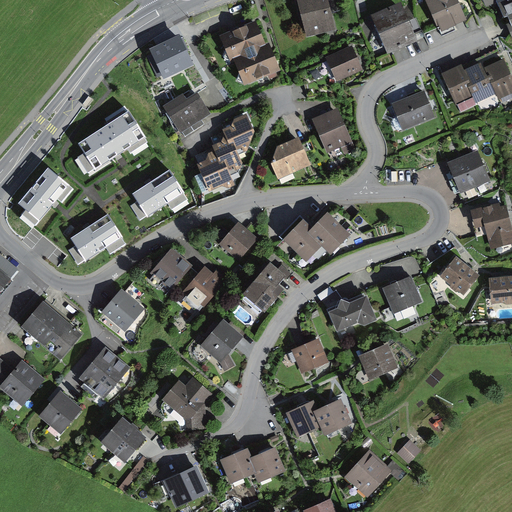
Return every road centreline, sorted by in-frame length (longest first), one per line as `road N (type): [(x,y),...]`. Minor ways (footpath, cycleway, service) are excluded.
road 1 (residential): [(363,193),(430,196),(439,205),(437,229),(308,288),(266,341),(236,424),(161,462)]
road 2 (residential): [(0,236),(52,280),(87,286),(182,227),(250,203)]
road 3 (secondary): [(0,177),(106,50),(166,8)]
road 4 (residential): [(363,193),(377,162),(366,122),(374,89),(486,34)]
road 5 (residential): [(250,203),(249,179),(277,110),(270,95),(185,142)]
